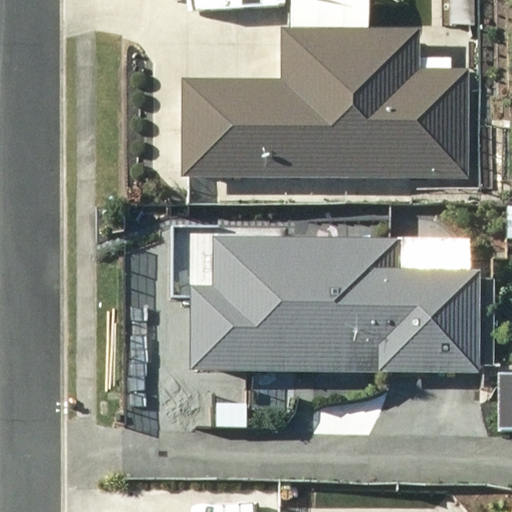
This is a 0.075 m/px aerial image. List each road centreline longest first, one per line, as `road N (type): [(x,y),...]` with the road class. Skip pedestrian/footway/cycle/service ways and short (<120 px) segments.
road 1 (residential): [(1,211),(1,511)]
road 2 (residential): [(5,0),(1,211)]
